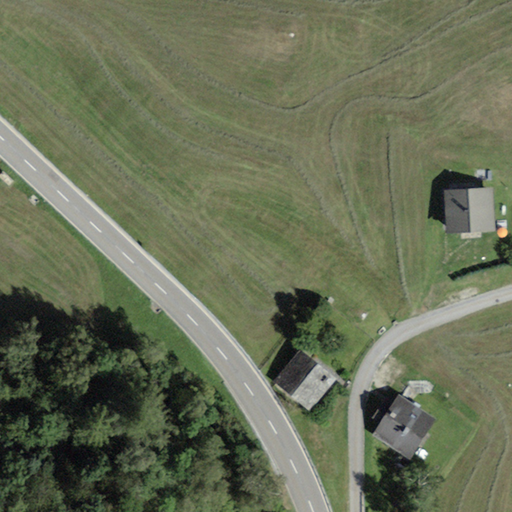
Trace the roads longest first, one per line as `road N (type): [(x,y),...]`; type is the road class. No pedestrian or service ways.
road 1 (secondary): [(0,136),(216,346),(268,418),(315,511)]
road 2 (residential): [(357,511),(356,397),(368,362),(397,334),(511,293)]
